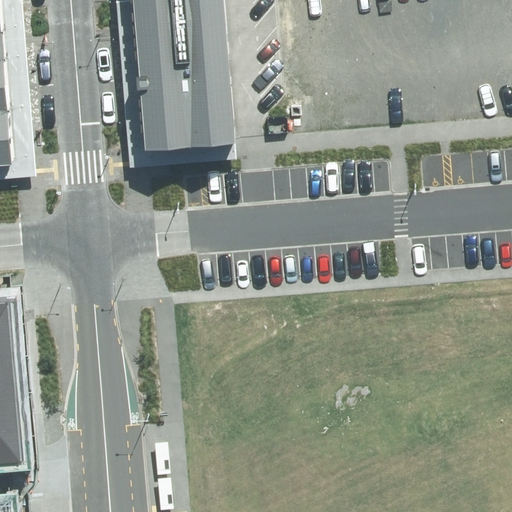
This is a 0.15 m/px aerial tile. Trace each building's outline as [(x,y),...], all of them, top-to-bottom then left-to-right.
[(0,0),(0,153),(16,152),(3,0),(0,0)] [(244,155),(233,0),(128,0),(140,162),(244,155)] [(257,177),(213,176),(212,194),(257,194),(257,177)] [(156,436),(159,468),(171,467),(168,435),(156,436)] [(44,444),(46,475),(48,475),(58,474),(56,443),(48,443),(44,444)] [(159,471),(162,502),(168,502),(173,502),(171,470),(159,471)]
